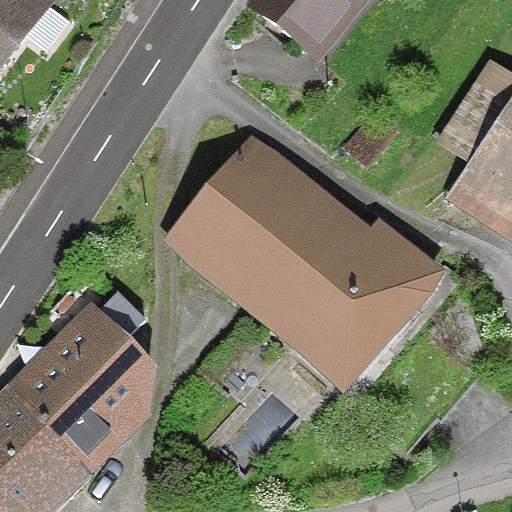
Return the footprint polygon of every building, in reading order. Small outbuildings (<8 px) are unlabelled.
[(0,0),(0,60),(18,38),(42,57),(66,26),(41,8),(47,0),(0,0)] [(258,0),(250,10),(302,53),(345,0),(258,0)] [(469,166),(467,169),(511,199),(511,82),(487,66),(435,145),(469,166)] [(390,137),(370,119),(342,151),(362,169),(390,137)] [(340,387),(433,279),(392,246),(374,268),(315,219),(328,204),(271,158),(247,141),(176,226),(194,249),(312,346),(303,357),(340,387)] [(59,344),(56,347),(69,361),(66,364),(76,377),(118,343),(132,333),(107,304),(59,344)] [(130,415),(139,365),(118,343),(76,377),(66,364),(69,361),(56,347),(8,396),(78,471),(115,436),(112,433),(130,415)] [(0,511),(5,511),(18,501),(26,511),(31,511),(38,506),(40,509),(78,471),(8,396),(0,403),(0,511)]
